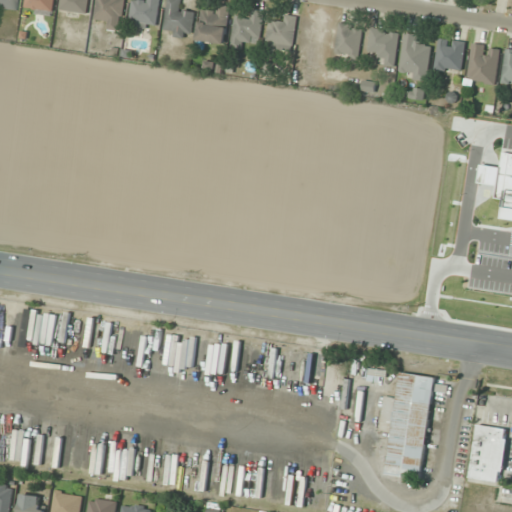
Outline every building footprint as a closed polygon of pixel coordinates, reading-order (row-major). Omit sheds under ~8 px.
[(0,0),(0,9),(18,11),(18,0),(0,0)] [(54,11),(55,0),(26,0),(25,8),(54,11)] [(89,0),(61,0),(60,11),(89,13),(89,0)] [(104,27),(122,30),(126,0),(97,0),(95,17),(105,19),(104,27)] [(147,0),(131,0),(131,27),(159,27),(159,0),(147,0)] [(168,0),(164,34),(192,38),(195,11),(182,9),(183,0),(168,0)] [(230,6),(216,4),(215,12),(202,10),(198,40),(226,44),(230,6)] [(265,11),(253,9),(252,18),(235,16),(232,45),(260,48),(265,11)] [(267,46),(293,50),(299,16),(284,14),(282,22),(271,20),(267,46)] [(335,55),(359,59),(364,26),(340,22),(335,55)] [(385,65),(396,67),(400,31),(372,27),(369,52),(387,55),(385,65)] [(428,80),(433,46),(422,44),(424,35),(405,32),(400,69),(409,70),(408,78),(428,80)] [(466,41),(440,37),(435,70),(462,73),(466,41)] [(502,47),(472,43),(467,80),(497,84),(502,47)] [(502,81),(511,82),(511,49),(507,48),(502,81)] [(409,98),(423,101),(426,90),(412,87),(409,98)] [(473,123),(511,128),(511,297),(470,292),(472,280),(451,278),(473,123)] [(392,431),(387,476),(423,480),(436,377),(401,373),(398,398),(385,396),(381,430),(392,431)] [(477,423),(506,428),(505,437),(508,438),(503,471),(500,470),(498,481),(469,477),(477,423)] [(0,511),(10,511),(13,486),(0,483),(0,511)] [(80,511),(83,496),(56,492),(52,511),(80,511)] [(46,511),(46,506),(40,506),(40,495),(21,495),(20,511),(46,511)] [(115,511),(116,500),(89,499),(88,511),(115,511)]
